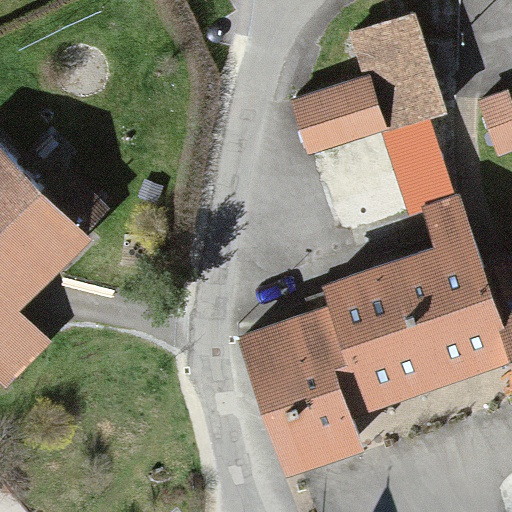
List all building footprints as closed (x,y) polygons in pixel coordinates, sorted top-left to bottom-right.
[(310,156),(440,106),(412,32),(351,55),(361,82),(292,108),(310,156)] [(511,101),(507,88),(480,97),(499,152),(511,147),(511,101)] [(0,140),(0,384),(6,390),(53,343),(20,310),(95,235),(0,140)] [(327,305),(241,332),(286,474),(365,449),(354,415),(511,364),(511,357),(483,266),(460,195),(410,211),(422,249),(319,282),(327,305)] [(511,256),(483,266),(511,357),(511,256)] [(23,511),(0,485),(0,511),(23,511)]
